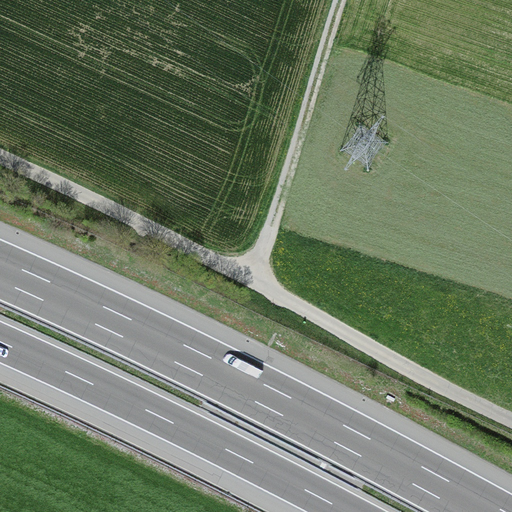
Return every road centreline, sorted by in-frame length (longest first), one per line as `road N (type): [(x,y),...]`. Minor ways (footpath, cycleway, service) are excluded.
road 1 (track): [(0,156),(511,419)]
road 2 (motorway): [(485,511),(235,380),(0,269)]
road 3 (motorway): [(0,342),(347,511)]
road 4 (track): [(340,0),(273,221),(248,277)]
